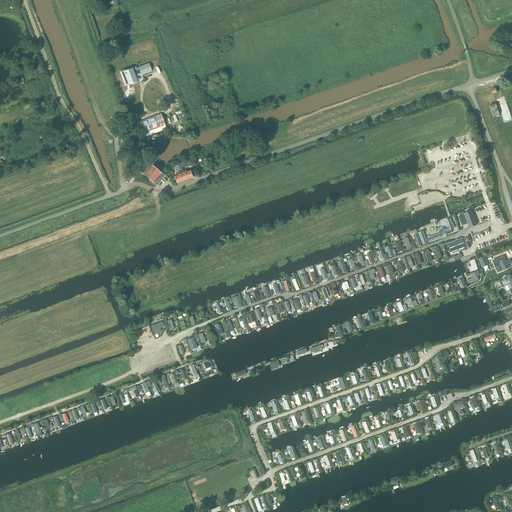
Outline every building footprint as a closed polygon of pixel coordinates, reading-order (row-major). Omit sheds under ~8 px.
[(125,74),(130,86),(133,85),(138,83),(134,71),(125,74)] [(489,106),(493,117),(499,115),(496,104),(489,106)] [(139,123),(142,133),(165,125),(161,115),(139,123)] [(165,175),(150,163),(141,174),(156,186),(165,175)] [(184,171),(187,180),(192,178),(190,170),(186,172),(186,170),(184,171)] [(187,180),(184,171),(179,173),(182,182),(187,180)] [(182,182),(179,173),(177,174),(178,175),(174,176),(177,184),(182,182)] [(489,181),(486,174),(480,176),(483,183),(489,181)] [(464,215),(462,216),(465,225),(468,224),(469,228),(477,225),(472,211),(464,214),(464,215)] [(462,239),(448,244),(451,251),(465,246),(466,249),(468,248),(466,242),(464,243),(462,239)] [(485,256),(478,259),(482,268),(489,265),(485,256)] [(506,262),(503,256),(493,261),(495,266),(500,265),(502,270),(511,266),(511,264),(510,260),(506,262)] [(280,304),(274,306),(277,314),(283,311),(280,304)] [(271,307),(265,310),(268,317),(274,315),(271,307)] [(248,324),(255,322),(252,314),(246,316),(248,324)] [(321,351),(319,345),(310,348),(311,352),(313,351),(314,354),(321,351)] [(207,360),(202,362),(205,370),(210,367),(211,368),(213,367),(210,360),(208,361),(207,360)] [(278,360),(270,363),(272,370),(277,368),(277,367),(280,366),(278,360)] [(462,401),(457,403),(458,404),(454,405),(456,410),(465,407),(462,401)] [(453,465),(452,461),(442,464),(444,469),(453,465)]
